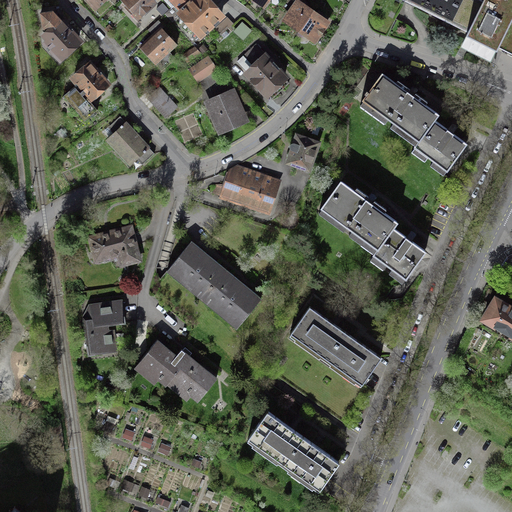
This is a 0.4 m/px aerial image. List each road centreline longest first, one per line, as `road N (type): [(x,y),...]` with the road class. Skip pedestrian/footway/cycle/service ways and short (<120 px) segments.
road 1 (secondary): [(480,254),(373,511)]
road 2 (residential): [(0,261),(31,225),(82,194),(189,169)]
road 3 (residential): [(64,0),(114,56),(133,107),(189,169)]
road 4 (residential): [(341,38),(511,92)]
road 5 (residential): [(189,169),(266,130),(317,75)]
